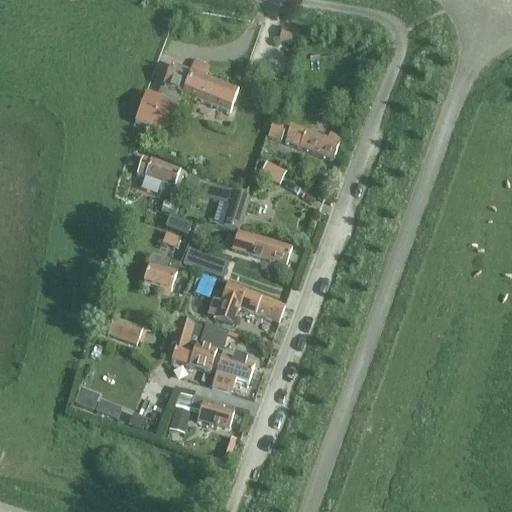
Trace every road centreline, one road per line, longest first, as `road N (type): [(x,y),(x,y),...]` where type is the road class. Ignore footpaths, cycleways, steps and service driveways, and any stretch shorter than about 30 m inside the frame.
road 1 (residential): [(231,511),(404,55),(402,33),(380,15),(269,7)]
road 2 (unclassified): [(307,511),(486,13)]
